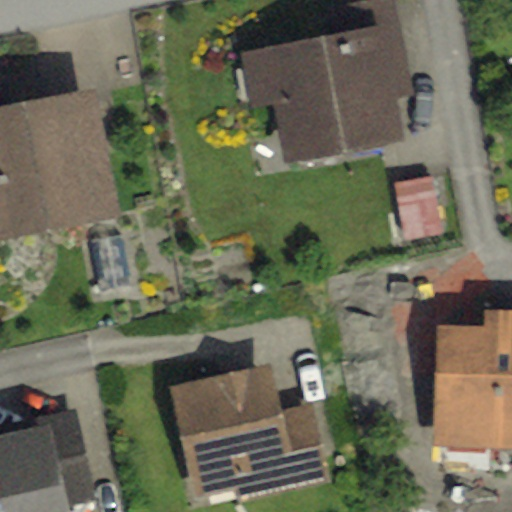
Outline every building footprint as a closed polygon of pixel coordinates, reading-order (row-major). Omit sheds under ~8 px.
[(341,40),(250,57),(257,100),(277,96),(288,155),(395,136),(387,92),(405,89),(389,2),(336,12),(341,40)] [(18,72),(0,75),(0,242),(136,220),(116,96),(24,111),(18,72)] [(431,182),(401,186),(408,236),(437,232),(431,182)] [(497,329),(458,327),(450,455),(511,458),(511,308),(498,307),(497,329)] [(292,356),(175,386),(208,511),(241,511),(343,485),(323,411),(308,416),(292,356)] [(92,511),(75,429),(0,444),(0,511),(92,511)] [(511,511),(511,492),(496,494),(498,511),(511,511)]
